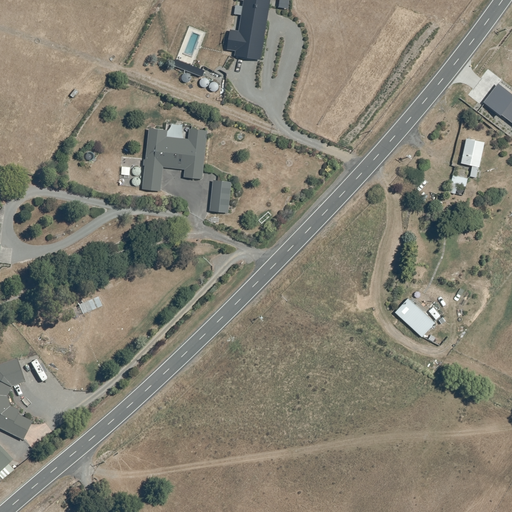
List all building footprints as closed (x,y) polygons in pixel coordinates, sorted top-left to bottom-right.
[(269,0),(244,0),(239,31),(231,29),(228,50),(235,51),(235,55),(260,59),(269,0)] [(183,126),(183,123),(166,121),(166,127),(149,126),(143,189),(161,190),(163,166),(186,168),(185,177),(203,178),(207,128),(183,126)] [(477,177),(479,167),(485,142),(467,138),(461,163),(472,165),(470,176),(477,177)] [(130,167),(122,166),(121,174),(130,175),(130,167)] [(468,178),(453,174),(448,192),(456,194),(458,184),(466,186),(468,178)] [(232,181),(214,179),(211,210),(229,212),(232,181)] [(403,295),(407,299),(396,312),(422,336),(435,322),(410,298),(416,291),(411,286),(403,295)] [(102,306),(97,294),(78,302),(83,314),(102,306)] [(16,359),(0,364),(0,428),(23,440),(32,421),(16,414),(18,411),(9,407),(7,396),(12,387),(24,383),(16,359)] [(0,477),(2,479),(13,470),(8,464),(13,460),(0,446),(0,477)]
